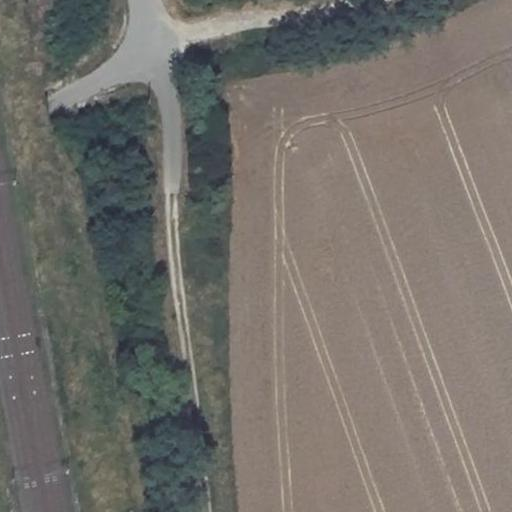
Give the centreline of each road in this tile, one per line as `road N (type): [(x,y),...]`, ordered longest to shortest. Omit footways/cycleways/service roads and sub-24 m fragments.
road 1 (unclassified): [(368,0),(163,43)]
road 2 (residential): [(0,127),(163,43)]
